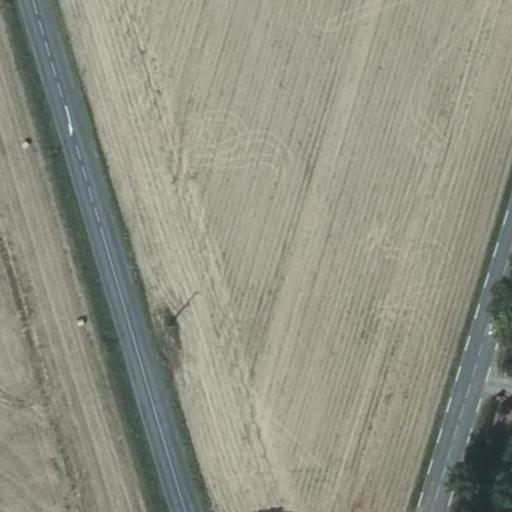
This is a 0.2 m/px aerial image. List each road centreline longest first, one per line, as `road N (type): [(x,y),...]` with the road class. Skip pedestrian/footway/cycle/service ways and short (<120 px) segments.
road 1 (tertiary): [(180,511),(27,0)]
road 2 (secondary): [(422,511),(511,218)]
